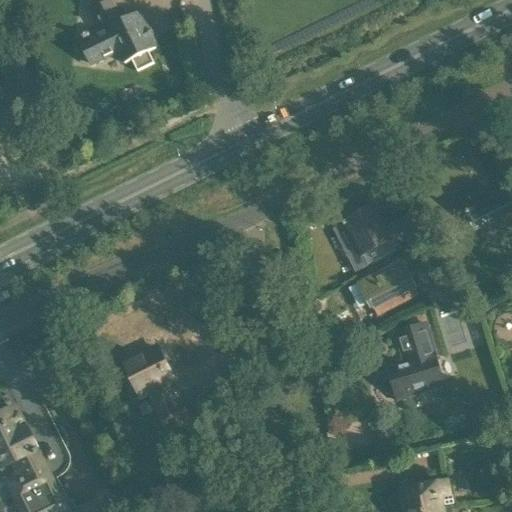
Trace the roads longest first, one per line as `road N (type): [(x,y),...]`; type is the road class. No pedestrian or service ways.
road 1 (primary): [(243,140),(511,8)]
road 2 (residential): [(301,511),(248,218)]
road 3 (residential): [(248,218),(511,88)]
road 4 (primary): [(0,259),(243,140)]
road 5 (residential): [(0,322),(248,218)]
road 6 (residential): [(243,140),(229,115),(202,0)]
